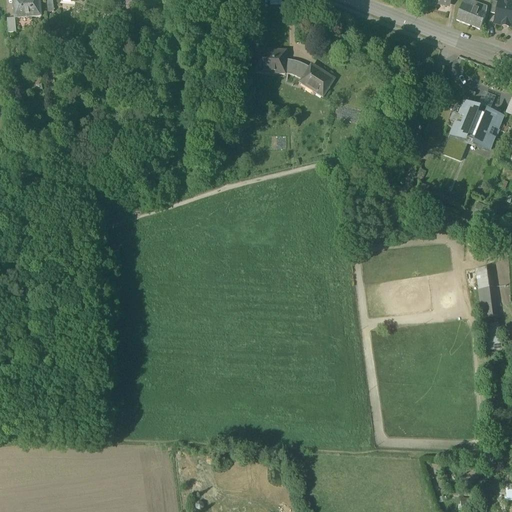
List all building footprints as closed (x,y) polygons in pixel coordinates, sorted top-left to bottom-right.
[(12,0),(15,19),(41,16),(39,0),(12,0)] [(129,0),(124,2),(129,18),(144,13),(138,0),(129,0)] [(464,0),(462,5),(474,9),(475,7),(480,9),(481,7),(464,0)] [(509,28),(511,28),(511,3),(509,3),(508,2),(501,0),(499,1),(499,4),(496,16),(495,25),(502,26),(502,27),(509,29),(509,28)] [(490,15),(496,16),(499,4),(493,3),(490,15)] [(456,22),(480,31),(486,14),(482,12),(483,10),(480,9),(475,7),(474,9),(462,5),(456,22)] [(6,19),(7,33),(16,32),(15,19),(6,19)] [(254,74),(265,74),(266,69),(285,70),(285,62),(286,52),(255,51),(254,74)] [(285,75),(294,77),(297,65),(285,62),(285,70),(285,75)] [(294,77),(302,80),(309,69),(297,65),(294,77)] [(312,92),(323,99),(334,81),(312,66),(309,69),(302,80),(315,88),(312,92)] [(300,84),(312,92),(315,88),(302,80),(300,84)] [(477,111),(466,107),(461,118),(465,119),(462,127),(458,126),(454,137),(465,142),(467,137),(478,142),(476,146),(488,151),(492,140),(488,138),(492,130),(496,132),(500,120),(488,116),(486,120),(484,120),(485,117),(478,115),(477,117),(476,116),(477,111)] [(379,142),(384,154),(399,149),(394,136),(379,142)] [(465,142),(454,137),(446,155),(465,163),(472,144),(465,142)] [(471,215),(482,219),(485,212),(474,208),(471,215)] [(475,272),(478,291),(492,288),(489,269),(475,271),(475,272)] [(494,304),(492,288),(478,291),(480,306),(481,313),(495,311),(494,304)] [(400,306),(390,308),(392,321),(402,320),(400,306)] [(481,313),(483,321),(497,319),(495,311),(481,313)] [(484,329),(487,349),(500,347),(497,327),(484,329)] [(203,504),(200,502),(195,505),(195,510),(200,511),(204,508),(203,504)]
